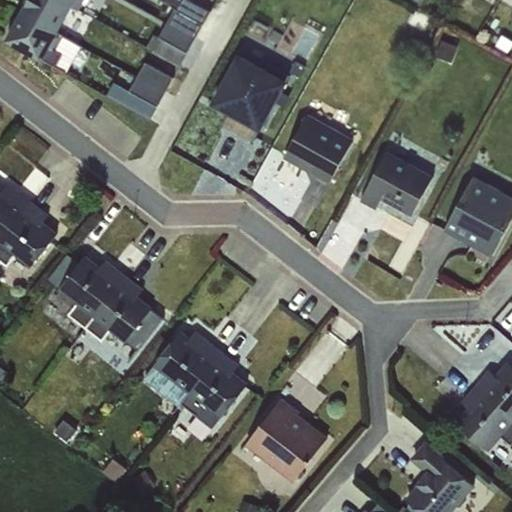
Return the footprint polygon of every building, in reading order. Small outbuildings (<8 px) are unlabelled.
[(25,0),(20,8),(57,30),(72,4),(64,0),(25,0)] [(57,30),(20,8),(3,36),(66,71),(81,45),(57,30)] [(163,44),(189,59),(205,30),(179,15),(163,44)] [(248,39),(210,108),(230,119),(224,130),(256,147),(262,136),(267,139),(305,69),(248,39)] [(132,97),(160,113),(176,86),(149,70),(132,97)] [(311,121),(287,164),(333,189),(357,146),(311,121)] [(391,157),(364,206),(379,214),(383,208),(413,224),(436,182),(391,157)] [(453,231),(502,254),(511,233),(511,188),(481,173),(453,231)] [(0,245),(2,247),(0,250),(0,263),(12,273),(21,261),(36,272),(60,239),(45,228),(52,220),(11,190),(7,195),(0,189),(0,245)] [(153,313),(141,304),(147,296),(110,266),(103,274),(88,262),(62,295),(81,310),(71,321),(106,348),(115,337),(127,346),(153,313)] [(180,335),(154,369),(192,397),(184,407),(202,421),(210,411),(225,422),(250,388),(236,377),(242,370),(198,337),(193,345),(180,335)] [(0,363),(0,390),(13,374),(0,363)] [(511,367),(459,426),(491,455),(504,440),(511,447),(511,367)] [(285,404),(248,449),(296,487),(332,442),(285,404)] [(68,423),(56,438),(72,451),(84,437),(68,423)] [(408,501),(419,511),(458,511),(479,491),(430,446),(414,463),(430,477),(408,501)] [(118,461),(105,476),(119,487),(131,472),(118,461)]
